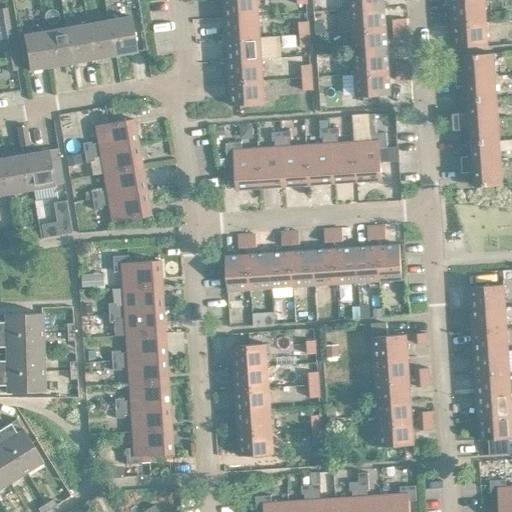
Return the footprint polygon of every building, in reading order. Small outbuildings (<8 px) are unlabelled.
[(224,0),(225,17),(260,15),(258,0),(224,0)] [(350,0),(351,8),(385,6),(384,0),(350,0)] [(477,0),(451,2),(452,23),(487,21),(485,0),(477,0)] [(351,8),(352,30),(387,28),(385,6),(351,8)] [(0,7),(0,17),(9,16),(7,7),(0,7)] [(132,15),(110,19),(116,54),(138,50),(132,15)] [(225,17),(227,38),(261,36),(260,15),(225,17)] [(9,16),(0,17),(0,20),(1,28),(10,26),(9,16)] [(393,18),(394,27),(407,26),(406,17),(393,18)] [(110,19),(89,23),(95,58),(116,54),(110,19)] [(0,20),(0,38),(12,36),(10,26),(1,28),(0,20)] [(299,21),(300,34),(309,33),(308,20),(299,21)] [(487,21),(452,23),(454,46),(489,44),(487,21)] [(89,23),(67,26),(73,61),(95,58),(89,23)] [(67,26),(46,30),(52,65),(73,61),(67,26)] [(407,26),(394,27),(395,36),(407,35),(407,26)] [(352,30),(353,52),(388,49),(387,28),(352,30)] [(52,65),(46,30),(24,34),(30,69),(52,65)] [(309,33),(300,34),(301,46),(310,46),(309,33)] [(227,38),(228,60),(263,58),(261,36),(227,38)] [(5,51),(7,61),(16,59),(14,49),(5,51)] [(353,52),(355,73),(389,71),(388,49),(353,52)] [(468,68),(456,69),(457,85),(469,85),(471,111),(453,112),(454,129),(472,128),(474,154),(462,155),(463,172),(475,171),(476,185),(503,183),(494,52),(467,54),(468,68)] [(228,60),(229,81),(264,79),(263,58),(228,60)] [(16,59),(7,61),(9,70),(18,69),(16,59)] [(396,61),(397,70),(410,70),(409,61),(396,61)] [(302,64),(303,77),(312,76),(311,63),(302,64)] [(410,70),(397,70),(397,79),(410,79),(410,70)] [(389,71),(355,73),(356,95),(391,93),(389,71)] [(312,76),(303,77),(304,89),(313,89),(312,76)] [(264,79),(229,81),(231,104),(265,102),(264,79)] [(83,142),(85,152),(139,142),(135,118),(96,125),(99,142),(92,143),(92,141),(83,142)] [(328,118),(320,119),(321,127),(329,127),(328,118)] [(18,126),(20,136),(29,134),(27,124),(18,126)] [(225,125),(215,126),(216,135),(225,134),(225,125)] [(324,143),(307,144),(310,183),(334,182),(330,127),(320,128),(321,137),(323,137),(324,143)] [(340,127),(330,127),(334,182),(358,180),(355,141),(338,142),(338,136),(340,135),(340,127)] [(276,146),(259,147),(262,187),(286,185),(282,130),(272,131),(273,140),(275,140),(276,146)] [(292,130),(282,130),(286,185),(310,183),(307,144),(290,145),(290,139),(292,139),(292,130)] [(371,140),(355,141),(358,180),(382,179),(381,161),(380,147),(388,146),(387,131),(371,132),(371,140)] [(29,134),(20,136),(21,145),(30,144),(29,134)] [(262,187),(259,147),(243,148),(242,141),(226,142),(227,157),(235,157),(237,188),(262,187)] [(101,156),(104,173),(143,166),(139,142),(85,152),(87,161),(95,160),(95,157),(101,156)] [(388,146),(380,147),(381,161),(399,160),(399,146),(388,146)] [(49,149),(27,153),(33,188),(55,184),(49,149)] [(27,153),(6,156),(12,192),(33,188),(27,153)] [(81,153),(67,156),(69,164),(83,162),(81,153)] [(6,156),(0,157),(0,193),(12,192),(6,156)] [(92,189),(93,199),(147,190),(143,166),(104,173),(107,189),(101,190),(100,188),(92,189)] [(147,190),(93,199),(95,208),(104,207),(103,204),(109,203),(112,221),(151,214),(147,190)] [(71,219),(43,224),(45,236),(73,231),(71,219)] [(386,224),(377,225),(377,238),(386,237),(386,224)] [(377,238),(377,225),(368,226),(368,238),(377,238)] [(343,227),(334,228),(334,241),(343,240),(343,227)] [(334,241),(334,228),(325,228),(325,241),(334,241)] [(299,230),(290,231),(291,244),(300,243),(299,230)] [(291,244),(290,231),(281,231),(282,244),(291,244)] [(256,233),(247,234),(248,246),(257,246),(256,233)] [(248,246),(247,234),(238,234),(239,247),(248,246)] [(400,244),(378,245),(380,279),(403,278),(400,244)] [(378,245),(356,246),(359,281),(380,279),(378,245)] [(356,246),(335,248),(337,282),(359,281),(356,246)] [(335,248),(313,249),(316,284),(337,282),(335,248)] [(313,249),(292,251),(294,285),(316,284),(313,249)] [(292,251),(270,252),(273,287),(294,285),(292,251)] [(270,252),(249,254),(251,288),(273,287),(270,252)] [(122,270),(123,287),(162,284),(160,259),(129,262),(128,254),(113,255),(114,271),(122,270)] [(251,288),(249,254),(226,255),(229,290),(251,288)] [(105,274),(82,274),(82,287),(105,286),(105,274)] [(470,286),(471,308),(506,306),(504,283),(470,286)] [(109,302),(109,312),(164,308),(162,284),(123,287),(124,303),(117,304),(117,301),(109,302)] [(92,303),(82,304),(82,312),(92,312),(92,303)] [(471,308),(473,330),(507,327),(506,306),(471,308)] [(125,318),(126,335),(165,332),(164,308),(109,312),(110,321),(119,321),(118,318),(125,318)] [(0,313),(0,333),(43,332),(43,312),(0,313)] [(473,330),(474,351),(509,349),(507,327),(473,330)] [(0,333),(0,352),(44,351),(43,332),(0,333)] [(112,350),(112,360),(167,356),(165,332),(126,335),(127,351),(121,352),(121,349),(112,350)] [(414,333),(415,342),(428,341),(427,332),(414,333)] [(372,335),(374,358),(408,356),(407,333),(372,335)] [(307,340),(308,353),(317,352),(316,339),(307,340)] [(232,345),(234,367),(268,365),(267,342),(232,345)] [(339,344),(326,344),(327,356),(339,355),(339,344)] [(474,351),(476,373),(510,371),(509,349),(474,351)] [(0,352),(0,371),(44,370),(44,351),(0,352)] [(128,366),(129,383),(169,380),(167,356),(112,360),(113,369),(122,369),(122,366),(128,366)] [(374,358),(375,379),(410,377),(408,356),(374,358)] [(234,367),(235,389),(270,386),(268,365),(234,367)] [(417,368),(417,377),(430,376),(429,367),(417,368)] [(44,370),(0,371),(0,391),(45,390),(44,370)] [(309,371),(310,384),(319,383),(318,371),(309,371)] [(476,373),(477,394),(511,392),(510,371),(476,373)] [(430,376),(417,377),(418,386),(431,385),(430,376)] [(375,379),(377,401),(411,399),(410,377),(375,379)] [(115,398),(116,408),(170,404),(169,380),(129,383),(130,399),(124,400),(124,397),(115,398)] [(319,383),(310,384),(311,396),(320,396),(319,383)] [(235,389),(237,410),(271,408),(270,386),(235,389)] [(477,394),(479,416),(511,413),(511,396),(511,392),(477,394)] [(377,401),(378,422),(413,420),(411,399),(377,401)] [(131,414),(132,430),(172,428),(170,404),(116,408),(116,417),(125,417),(125,414),(131,414)] [(237,410),(238,432),(273,430),(271,408),(237,410)] [(419,411),(420,420),(433,419),(432,410),(419,411)] [(511,413),(479,416),(480,438),(489,438),(490,454),(511,452),(511,413)] [(312,414),(313,427),(322,426),(321,414),(312,414)] [(17,417),(0,428),(26,471),(43,460),(17,417)] [(433,419),(420,420),(421,429),(433,428),(433,419)] [(413,420),(378,422),(380,445),(414,443),(413,420)] [(322,426),(313,427),(313,439),(323,439),(322,426)] [(0,428),(0,427),(0,464),(10,481),(26,471),(0,428)] [(172,428),(132,430),(134,447),(126,447),(127,463),(142,462),(142,455),(149,454),(173,453),(172,428)] [(273,430),(238,432),(240,454),(274,452),(273,430)] [(323,444),(312,445),(313,456),(323,455),(323,444)] [(149,454),(142,455),(142,462),(150,462),(149,454)] [(0,464),(0,486),(10,481),(0,464)] [(511,511),(511,485),(507,486),(506,479),(490,480),(491,495),(499,494),(499,511),(511,511)] [(353,496),(337,497),(337,511),(361,511),(360,480),(350,481),(350,490),(353,490),(353,496)] [(369,480),(360,480),(361,511),(385,511),(385,494),(368,495),(367,489),(370,489),(369,480)] [(321,483),(312,484),(313,511),(337,511),(337,497),(320,498),(319,492),(322,492),(321,483)] [(305,499),(289,500),(289,511),(313,511),(312,484),(302,484),(303,493),(305,493),(305,499)] [(401,493),(385,494),(385,511),(410,511),(410,500),(417,500),(416,485),(400,486),(401,493)] [(289,511),(289,500),(272,501),(272,494),(256,495),(257,510),(264,510),(264,511),(289,511)] [(54,498),(46,503),(50,509),(57,504),(54,498)] [(44,511),(50,509),(46,503),(39,507),(41,511),(44,511)]
